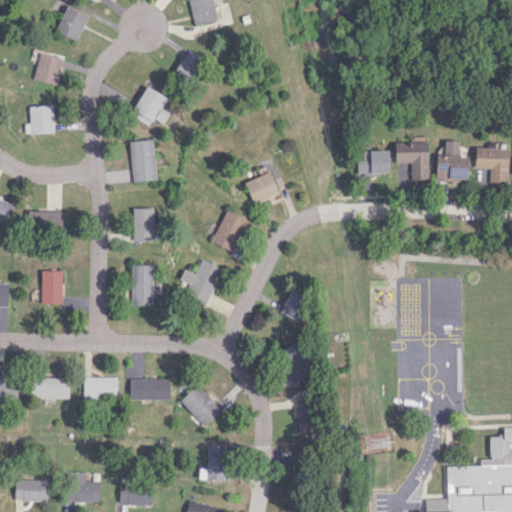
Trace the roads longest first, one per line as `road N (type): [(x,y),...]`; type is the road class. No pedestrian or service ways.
road 1 (residential): [(170,342),(218,351),(276,244),(316,213),(511,215)]
road 2 (residential): [(97,341),(91,82),(103,59),(142,27)]
road 3 (residential): [(254,511),(259,408),(245,376),(218,351)]
road 4 (residential): [(0,339),(170,342)]
